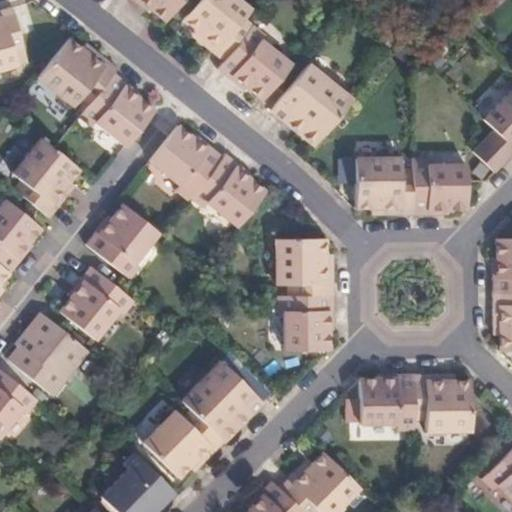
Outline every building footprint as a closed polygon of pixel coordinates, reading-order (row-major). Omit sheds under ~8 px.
[(131,0),(133,1),(133,0),(139,0),(149,8),(163,19),(177,0),(131,0)] [(138,5),(146,12),(149,8),(139,0),(133,0),(133,1),(138,5)] [(222,62),(243,34),(234,27),(241,18),(248,10),(235,0),(198,0),(180,23),(192,32),(200,38),(196,42),(204,47),(222,62)] [(0,67),(13,64),(10,54),(7,44),(19,40),(10,7),(0,10),(0,67)] [(243,34),(250,25),(241,18),(234,27),(243,34)] [(264,97),(288,65),(257,41),(262,35),(250,25),(243,34),(222,62),(216,69),(229,80),(234,73),(248,84),(264,97)] [(189,35),(196,42),(200,38),(192,32),(189,35)] [(69,37),(36,76),(71,104),(78,96),(84,87),(94,95),(112,74),(115,69),(97,54),(88,48),(86,51),(80,46),(69,37)] [(7,44),(10,54),(22,50),(19,40),(7,44)] [(316,141),(349,101),(305,65),(269,110),(289,127),(293,122),(316,141)] [(236,86),(242,91),(248,84),(234,73),(229,80),(236,86)] [(87,103),(77,116),(89,125),(94,119),(125,143),(154,109),(139,95),(135,100),(121,89),(125,85),(112,74),(94,95),(87,103)] [(508,95),(481,122),(491,132),(511,152),(511,80),(503,90),(508,95)] [(126,85),(125,85),(121,89),(135,100),(139,95),(126,85)] [(84,87),(78,96),(87,103),(94,95),(84,87)] [(313,146),(316,141),(293,122),(289,127),(295,132),(313,146)] [(191,140),(175,127),(144,165),(179,193),(185,186),(193,192),(221,157),(208,146),(203,141),(199,146),(194,143),(191,140)] [(491,174),(511,153),(511,152),(491,132),(470,153),(491,174)] [(203,141),(195,135),(191,140),(194,143),(199,146),(203,141)] [(18,181),(12,189),(47,217),(55,207),(72,185),(66,181),(76,168),(51,148),(39,139),(10,175),(18,181)] [(223,155),(221,157),(193,192),(187,200),(198,209),(203,203),(234,229),(262,193),(247,181),(233,170),(236,165),(223,155)] [(398,178),(398,168),(398,158),(353,158),(353,198),(353,208),(368,208),(378,208),(378,215),(390,215),(410,215),(410,178),(398,178)] [(424,159),(409,159),(409,168),(410,178),(410,215),(418,215),(427,215),(427,211),(445,210),(465,210),(465,182),(465,164),(424,165),(424,159)] [(237,166),(236,165),(233,170),(247,181),(250,177),(237,166)] [(410,178),(409,168),(398,168),(398,178),(410,178)] [(185,186),(179,193),(187,200),(193,192),(185,186)] [(0,267),(6,273),(18,258),(29,246),(24,242),(36,229),(1,200),(0,201),(0,267)] [(154,231),(121,205),(107,222),(103,219),(93,233),(83,245),(126,279),(136,267),(130,262),(154,231)] [(324,239),(314,239),(274,238),(273,283),(283,284),(293,284),(293,297),(332,297),(332,281),(332,264),(324,263),(324,254),(324,239)] [(511,238),(495,239),(495,259),(495,277),(491,277),(491,293),(511,293),(511,238)] [(332,254),(324,254),(324,263),(332,264),(332,254)] [(130,300),(88,267),(72,286),(66,293),(69,295),(57,311),(93,339),(116,310),(120,313),(130,300)] [(293,284),(283,284),(283,297),(293,297),(293,284)] [(499,351),(506,351),(511,350),(511,293),(491,293),(491,318),(491,326),(498,326),(499,336),(499,351)] [(283,297),(277,297),(277,312),(285,312),(285,351),(320,351),(328,351),(328,341),(328,330),(328,310),(332,310),(332,297),(293,297),(283,297)] [(85,351),(38,313),(24,331),(13,344),(16,347),(5,360),(49,395),(85,351)] [(219,362),(179,402),(186,410),(220,444),(239,424),(260,403),(219,362)] [(34,399),(0,371),(0,432),(20,407),(24,411),(34,399)] [(424,413),(424,423),(424,431),(470,431),(470,389),(469,389),(469,381),(461,381),(454,381),(444,381),(444,374),(412,375),(413,413),(424,413)] [(357,379),(357,386),(358,423),(396,424),(396,430),(413,431),(413,423),(413,413),(412,375),(397,375),(397,379),(377,379),(361,379),(357,379)] [(220,444),(186,410),(179,418),(171,411),(140,443),(175,478),(186,467),(191,473),(198,466),(220,444)] [(413,413),(413,423),(424,423),(424,413),(413,413)] [(511,446),(481,478),(492,490),(497,485),(511,499),(511,446)] [(332,511),(357,487),(322,452),(311,463),(304,470),(299,465),(287,477),(277,488),(301,511),(302,511),(310,505),(317,511),(332,511)] [(172,493),(133,454),(122,465),(126,469),(100,496),(116,511),(152,511),(154,511),(172,493)] [(311,463),(307,458),(299,465),(304,470),(311,463)] [(301,511),(277,488),(270,481),(258,493),(261,496),(258,500),(245,511),(301,511)]
